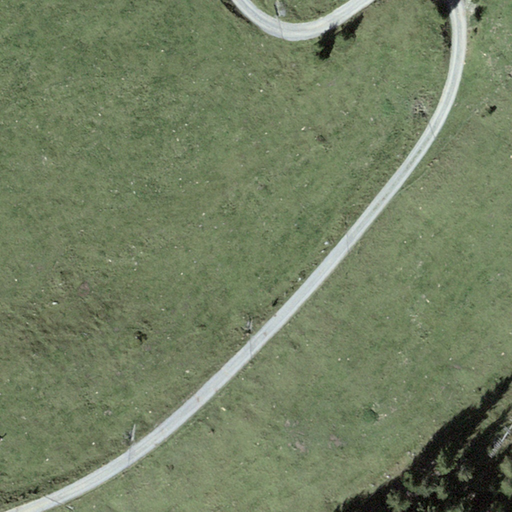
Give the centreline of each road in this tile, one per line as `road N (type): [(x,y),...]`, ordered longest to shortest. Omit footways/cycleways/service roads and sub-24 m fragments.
road 1 (track): [(0,511),(122,454),(189,401),(332,256),(448,88),(453,0)]
road 2 (track): [(354,0),(335,16),(288,25),(247,0)]
